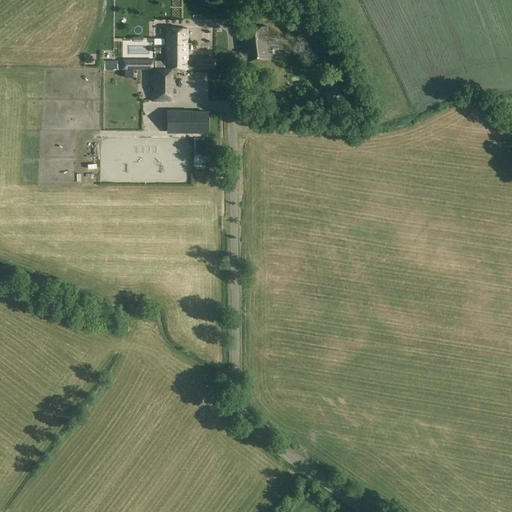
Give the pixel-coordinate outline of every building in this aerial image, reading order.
[(298,27),(310,25),(308,12),(296,14),(298,27)] [(266,47),(269,47),(266,26),(242,29),(245,50),(247,50),(248,60),(267,58),(266,47)] [(171,69),(187,69),(187,28),(166,28),(166,68),(153,68),(152,86),(154,86),(154,90),(152,90),(153,100),(171,100),(171,69)] [(127,41),(127,57),(156,57),(156,41),(127,41)] [(108,59),(107,68),(120,68),(120,59),(108,59)] [(134,78),(134,71),(150,71),(149,63),(130,63),(130,78),(134,78)] [(132,109),(150,108),(149,72),(134,72),(135,92),(132,92),(132,109)] [(337,88),(326,93),(330,102),(342,97),(337,88)] [(148,110),(149,125),(156,125),(156,109),(148,110)] [(206,111),(169,112),(169,130),(206,130),(206,111)]
